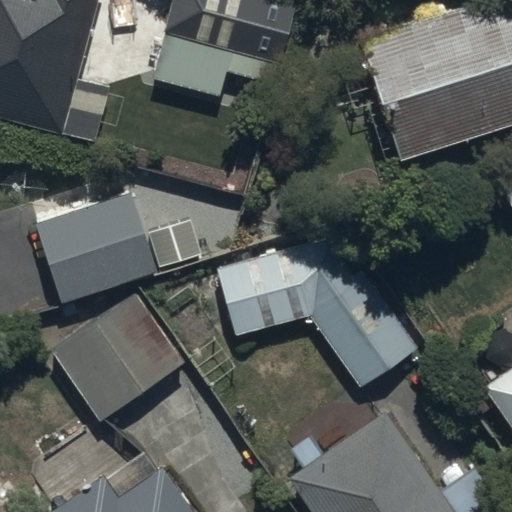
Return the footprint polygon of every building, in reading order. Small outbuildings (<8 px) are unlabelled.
[(0,0),(0,109),(95,136),(110,80),(78,70),(97,0),(0,0)] [(171,0),(154,76),(219,91),(225,66),(276,77),(294,0),(171,0)] [(511,0),(446,0),(364,26),(404,152),(511,118),(511,0)] [(37,216),(63,295),(160,262),(133,183),(37,216)] [(234,330),(310,310),(361,383),(419,341),(368,268),(355,277),(332,234),(217,263),(234,330)] [(137,286),(53,346),(102,415),(184,357),(180,350),(213,327),(199,307),(168,329),(137,286)] [(511,364),(486,383),(511,420),(511,364)] [(300,465),(290,472),(318,511),(475,511),(499,495),(474,458),(438,483),(384,405),(325,446),(313,428),(287,446),(300,465)] [(103,468),(48,507),(52,511),(199,511),(162,459),(119,490),(103,468)]
